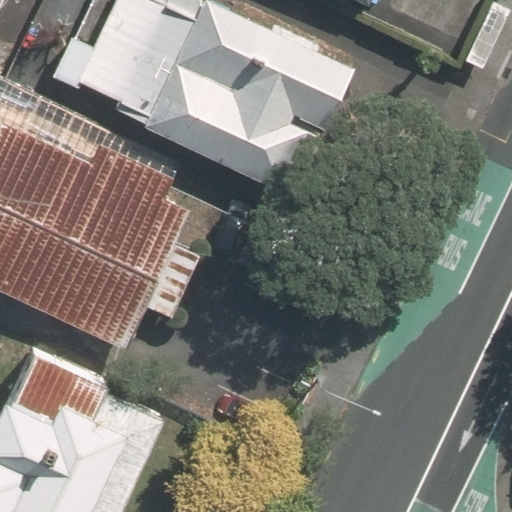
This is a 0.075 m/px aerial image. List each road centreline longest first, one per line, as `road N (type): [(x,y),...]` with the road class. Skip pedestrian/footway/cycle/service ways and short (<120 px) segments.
road 1 (secondary): [(490,336),(405,511)]
road 2 (secondary): [(490,336),(511,511)]
